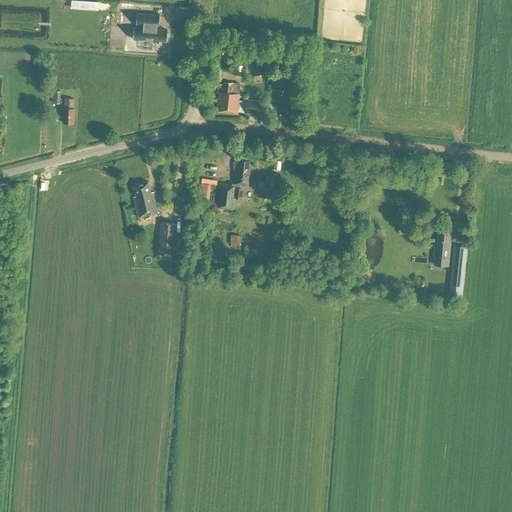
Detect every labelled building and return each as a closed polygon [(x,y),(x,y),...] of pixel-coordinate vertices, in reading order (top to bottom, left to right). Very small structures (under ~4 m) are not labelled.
[(133,24),(132,35),(166,38),(167,27),(157,26),(157,23),(159,23),(160,11),(137,9),(136,21),(143,22),(143,24),(133,24)] [(237,113),(237,112),(238,100),(239,94),(240,84),(224,83),(224,85),(218,84),(218,92),(220,93),(218,112),(237,113)] [(64,123),(73,123),(74,109),(73,109),(74,99),(65,98),(65,108),(64,108),(64,123)] [(246,101),(238,100),(237,112),(245,113),(245,114),(265,116),(267,101),(247,99),(246,101)] [(267,112),(276,114),(278,104),(269,102),(267,112)] [(237,169),(236,180),(249,181),(251,164),(248,164),(249,161),(240,160),(239,169),(237,169)] [(211,198),(213,183),(218,183),(219,179),(204,177),(200,197),(211,198)] [(249,181),(236,180),(235,183),(232,183),(231,184),(221,183),(217,208),(233,210),(235,198),(242,199),(243,188),(240,188),(240,186),(248,187),(249,181)] [(158,212),(153,192),(151,192),(148,181),(133,185),(136,196),(133,197),(139,217),(158,212)] [(452,230),(438,229),(437,239),(435,239),(433,256),(434,256),(433,264),(448,266),(452,230)] [(239,245),(241,236),(231,234),(230,244),(239,245)] [(160,236),(159,248),(174,249),(175,238),(160,236)] [(453,259),(450,283),(464,284),(466,266),(467,260),(453,259)]
